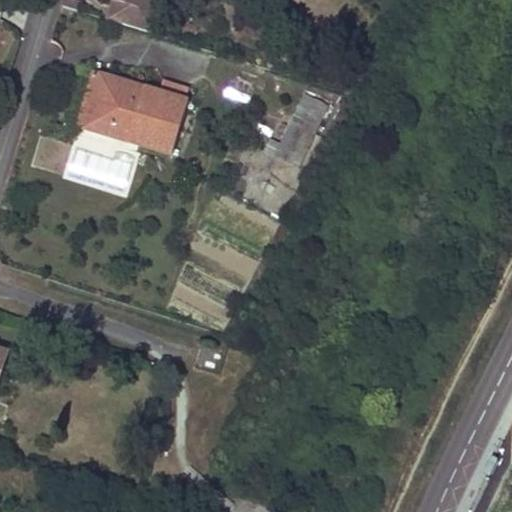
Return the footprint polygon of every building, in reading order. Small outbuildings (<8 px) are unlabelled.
[(112,0),(114,0),(108,20),(152,33),(152,32),(158,12),(151,10),(153,0),(112,0)] [(105,100),(111,78),(95,73),(78,126),(86,128),(95,97),(105,100)] [(185,101),(190,85),(165,76),(159,93),(185,101)] [(159,93),(150,90),(111,78),(105,100),(95,97),(86,128),(173,155),(189,102),(185,101),(159,93)] [(306,97),(274,158),(299,169),(329,108),(306,97)]
